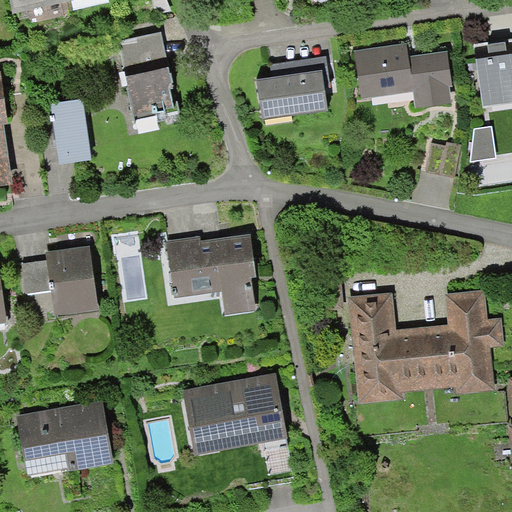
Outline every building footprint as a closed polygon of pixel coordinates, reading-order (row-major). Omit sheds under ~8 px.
[(5,0),(8,13),(67,0),(5,0)] [(172,0),(149,0),(153,16),(175,12),(172,0)] [(161,35),(118,43),(134,121),(177,113),(161,35)] [(511,38),(467,46),(478,113),(511,107),(511,38)] [(407,46),(351,53),(357,97),(406,90),(409,117),(453,111),(446,52),(408,57),(407,46)] [(270,79),(253,82),(261,128),(327,117),(322,89),(329,85),(323,53),(268,63),(270,79)] [(84,101),(50,105),(57,163),(91,159),(84,101)] [(0,109),(0,184),(10,183),(0,109)] [(445,146),(430,143),(425,171),(455,177),(461,144),(446,142),(445,146)] [(200,236),(164,240),(171,298),(220,292),(223,316),(258,311),(248,236),(200,243),(200,236)] [(42,264),(20,266),(24,294),(45,291),(48,318),(98,312),(89,245),(40,250),(42,264)] [(387,297),(353,300),(362,401),(399,397),(398,387),(452,382),(453,387),(509,382),(511,416),(511,420),(507,423),(511,480),(511,479),(511,376),(489,379),(487,347),(502,346),(499,320),(481,321),(479,291),(448,294),(451,328),(390,333),(387,297)] [(274,375),(180,390),(190,450),(260,439),(262,453),(286,449),(274,375)] [(101,398),(16,412),(25,473),(111,459),(101,398)]
